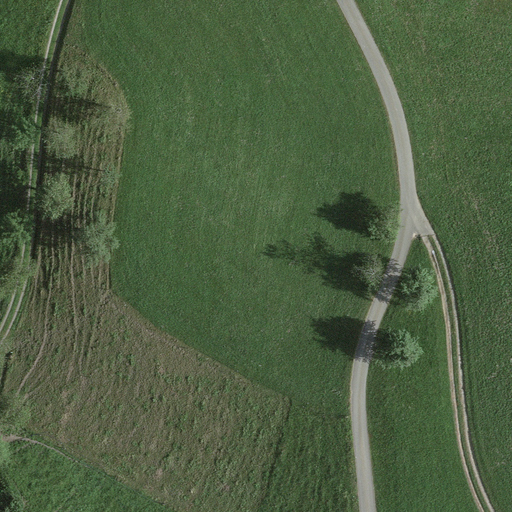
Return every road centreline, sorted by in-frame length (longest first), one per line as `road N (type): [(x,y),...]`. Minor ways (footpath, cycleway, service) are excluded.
road 1 (track): [(376,511),(365,392),(418,218),(414,163),(393,84),(346,0)]
road 2 (track): [(0,335),(21,284),(45,85),(67,0)]
